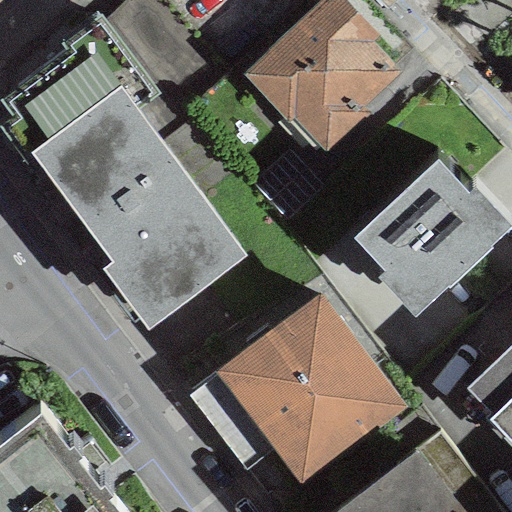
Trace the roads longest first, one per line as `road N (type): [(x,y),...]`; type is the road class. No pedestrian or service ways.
road 1 (residential): [(511,97),(417,0),(17,0),(0,15)]
road 2 (residential): [(0,230),(213,511)]
